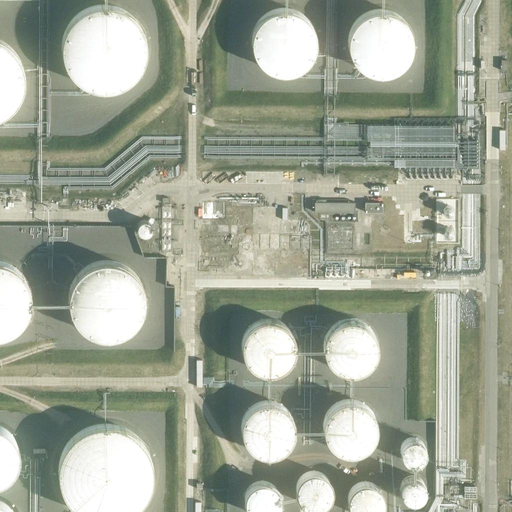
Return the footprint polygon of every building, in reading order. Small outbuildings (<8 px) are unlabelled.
[(62,47),(62,49),(62,51),(62,53),(62,55),(63,57),(64,59),(64,61),(65,63),(66,65),(67,68),(68,70),(70,72),(71,73),(73,75),(74,77),(76,78),(78,80),(80,81),(81,82),(83,83),(86,85),(88,86),(90,86),(93,87),(95,88),(98,88),(101,89),(103,89),(106,89),(108,89),(109,88),(112,88),(114,88),(117,87),(119,86),(121,85),(123,84),(125,83),(126,82),(128,81),(130,79),(132,78),(133,77),(134,76),(136,74),(137,72),(139,70),(140,68),(142,65),(143,62),(144,60),(144,59),(145,56),(145,54),(146,53),(146,51),(146,48),(146,46),(146,45),(146,43),(146,40),(145,38),(145,37),(144,35),(144,32),(143,30),(142,28),(141,26),(140,24),(138,22),(136,19),(135,18),(133,16),(131,14),(129,13),(127,11),(125,10),(123,9),(119,7),(117,6),(115,6),(113,5),(110,5),(107,4),(105,4),(102,4),(100,4),(98,5),(95,5),(93,6),(91,6),(89,7),(85,8),(82,10),(80,11),(79,13),(78,13),(75,16),(73,17),(73,18),(72,19),(70,21),(69,23),(68,25),(67,27),(65,29),(64,32),(63,34),(63,36),(62,39),(62,41),(62,44),(62,47)] [(271,10),(269,11),(267,12),(266,13),(264,15),(262,16),(261,17),(260,19),(258,20),(257,22),(256,24),(255,25),(254,27),(253,29),(253,31),(252,33),(252,35),(252,37),(252,39),(252,41),(252,43),(252,45),(252,47),(253,49),(253,50),(254,52),(254,53),(255,55),(256,57),(258,59),(259,60),(260,62),(261,63),(263,64),(265,66),(266,67),(268,68),(270,69),(271,70),(274,71),(277,71),(279,72),(281,72),(282,72),(285,72),(287,72),(289,71),(291,71),(293,71),(295,70),(297,69),(300,68),(301,67),(303,65),(305,64),(306,63),(307,61),(309,60),(310,58),(311,57),(312,55),(313,53),(314,51),(314,49),(315,47),(315,45),(315,44),(316,42),(316,40),(316,38),(315,36),(315,33),(314,31),(314,29),(313,27),(313,26),(312,25),(310,22),(308,20),(307,18),(306,17),(304,15),(302,13),(300,12),(298,11),(296,11),(295,10),(294,9),(292,9),(290,8),(288,8),(286,8),(283,8),(280,8),(278,8),(276,9),(273,10),(271,10)] [(409,27),(408,26),(408,25),(407,24),(406,23),(405,21),(404,20),(402,17),(400,16),(398,14),(395,13),(392,11),(390,10),(387,10),(385,9),(382,9),(380,9),(377,9),(374,9),(371,10),(369,11),(366,12),(363,13),(361,15),(359,16),(359,17),(356,19),(355,21),(353,23),(352,26),(351,28),(350,29),(350,30),(349,32),(349,33),(349,34),(348,36),(348,38),(348,40),(348,41),(348,44),(348,45),(349,47),(349,49),(350,51),(351,54),(352,56),(353,58),(354,59),(355,61),(357,63),(358,65),(360,66),(362,68),(365,69),(367,70),(369,71),(370,72),(372,72),(375,73),(378,73),(380,73),(382,73),(385,73),(387,72),(389,72),(391,71),(393,70),(396,69),(397,68),(398,67),(400,66),(401,65),(403,63),(404,62),(406,60),(407,58),(408,56),(409,55),(410,53),(410,52),(411,50),(412,47),(412,45),(412,43),(412,40),(412,39),(412,37),(411,35),(411,33),(410,31),(410,29),(409,27)] [(0,115),(1,115),(3,114),(5,113),(8,111),(10,109),(11,108),(13,106),(14,104),(16,102),(17,101),(18,99),(19,97),(20,94),(21,92),(22,89),(23,87),(23,85),(24,82),(24,80),(24,79),(24,77),(24,74),(24,72),(23,71),(23,69),(22,66),(22,65),(22,64),(21,62),(21,61),(20,59),(18,56),(17,54),(15,52),(14,50),(12,48),(10,46),(8,45),(6,43),(3,41),(2,41),(0,40),(0,39),(0,115)] [(355,212),(355,202),(314,201),(314,211),(355,212)] [(382,212),(382,202),(365,202),(365,212),(382,212)] [(172,252),(171,204),(161,204),(161,211),(162,211),(162,252),(172,252)] [(149,250),(158,251),(159,220),(139,220),(138,234),(146,234),(146,243),(150,243),(149,250)] [(239,234),(239,224),(216,224),(216,234),(239,234)] [(248,266),(245,253),(233,255),(236,269),(248,266)] [(18,269),(16,268),(14,267),(12,265),(10,264),(7,262),(4,261),(0,260),(0,334),(1,335),(3,334),(5,334),(7,333),(9,332),(11,331),(13,330),(15,328),(17,327),(18,326),(20,324),(21,322),(23,320),(25,318),(26,316),(27,314),(28,312),(28,310),(29,308),(30,306),(30,304),(30,302),(30,300),(30,297),(30,294),(30,292),(30,290),(29,288),(28,286),(28,283),(27,281),(26,280),(25,278),(24,276),(22,274),(21,272),(19,271),(18,269)] [(87,266),(85,267),(83,268),(81,269),(80,271),(78,272),(77,274),(75,277),(74,279),(73,280),(71,283),(70,285),(70,288),(69,290),(69,292),(69,294),(68,296),(68,298),(68,300),(69,303),(69,305),(69,307),(70,309),(71,311),(72,313),(72,315),(74,317),(75,319),(76,321),(77,322),(80,325),(81,326),(83,328),(85,329),(86,330),(88,331),(90,332),(92,333),(94,334),(98,335),(100,335),(102,336),(104,336),(106,336),(109,336),(111,336),(113,335),(115,335),(117,334),(119,334),(121,333),(123,332),(125,331),(127,330),(129,328),(131,327),(132,326),(134,324),(136,321),(137,320),(139,318),(140,316),(141,314),(142,312),(142,310),(143,308),(144,305),(144,302),(144,300),(144,299),(144,297),(144,296),(144,294),(144,293),(143,290),(143,289),(143,287),(142,285),(142,284),(141,282),(140,280),(138,277),(137,275),(135,274),(133,271),(131,269),(129,268),(127,266),(124,265),(121,263),(118,262),(116,261),(113,261),(110,260),(107,260),(103,260),(101,260),(98,261),(95,262),(91,263),(90,264),(87,266)] [(293,333),(292,330),(290,328),(289,327),(287,325),(285,323),(283,322),(282,321),(279,320),(277,320),(276,319),(273,319),(270,318),(268,318),(267,318),(264,319),(262,319),(259,320),(257,321),(255,322),(254,323),(252,324),(250,326),(249,327),(247,330),(246,331),(245,333),(244,335),(244,337),(243,339),(243,340),(243,341),(243,343),(243,344),(243,347),(243,349),(243,351),(244,352),(244,353),(244,355),(245,357),(246,357),(247,360),(249,362),(251,364),(252,365),(253,366),(256,368),(258,369),(261,370),(262,371),(264,371),(267,372),(269,372),(270,372),(272,371),(275,371),(277,371),(279,370),(281,369),(283,368),(285,366),(286,365),(288,363),(290,361),(292,359),(293,358),(294,356),(294,355),(295,353),(295,352),(295,351),(296,349),(296,348),(296,346),(296,345),(296,343),(296,342),(295,340),(295,338),(295,337),(294,335),(293,333)] [(376,336),(375,335),(374,333),(373,331),(372,329),(370,327),(368,325),(366,323),(364,322),(362,321),(359,320),(357,320),(355,319),(353,319),(351,319),(348,319),(345,319),(344,320),(342,320),(340,321),(338,322),(335,323),(334,325),(332,326),(331,328),(329,330),(328,331),(326,334),(326,335),(325,336),(325,338),(325,339),(324,341),(324,343),(324,345),(324,346),(324,347),(324,350),(324,351),(325,353),(325,355),(326,355),(327,357),(327,359),(329,361),(330,362),(331,364),(333,366),(335,367),(337,368),(339,370),(342,371),(345,371),(346,372),(348,372),(351,372),(354,372),(357,371),(359,371),(361,370),(363,369),(365,368),(367,366),(369,364),(371,362),(372,361),(373,359),(374,359),(375,357),(375,356),(376,354),(376,353),(376,352),(377,350),(377,348),(377,345),(377,344),(377,343),(377,341),(377,340),(376,339),(376,337),(376,336)] [(354,400),(352,400),(350,399),(349,400),(347,400),(345,400),(343,400),(342,401),(340,402),(338,402),(337,403),(335,404),(334,405),(332,407),(331,408),(330,409),(329,411),(328,412),(327,414),(326,416),(325,417),(325,419),(324,421),(324,423),(324,424),(324,426),(324,427),(324,428),(324,430),(324,432),(325,433),(325,435),(326,437),(327,439),(328,440),(329,442),(330,443),(332,445),(333,446),(334,448),(336,449),(337,450),(339,450),(341,451),(343,452),(344,452),(346,452),(348,453),(351,453),(352,453),(354,453),(356,452),(358,452),(361,451),(362,450),(364,449),(366,448),(368,447),(369,445),(370,444),(371,443),(373,440),(374,438),(375,436),(376,435),(376,433),(377,431),(377,429),(377,427),(377,426),(377,424),(377,422),(376,420),(376,418),(375,417),(375,415),(374,414),(374,413),(373,412),(372,410),(371,409),(369,407),(368,406),(367,405),(365,404),(363,403),(361,402),(359,401),(358,400),(356,400),(354,400)] [(277,402),(275,402),(273,401),(271,401),(269,401),(268,401),(266,401),(264,401),(262,402),(260,402),(259,403),(257,404),(255,404),(254,405),(252,407),(251,408),(250,409),(248,410),(247,412),(246,413),(245,415),(244,416),(244,418),(243,420),(243,422),(242,424),(242,425),(242,427),(242,429),(242,431),(242,433),(243,434),(243,435),(244,437),(244,439),(246,441),(247,443),(248,444),(249,446),(250,447),(251,448),(253,449),(254,450),(256,451),(258,452),(259,453),(262,454),(264,454),(266,454),(268,454),(270,454),(272,454),(275,454),(277,453),(278,453),(280,452),(282,451),(284,450),(285,448),(287,447),(288,446),(289,445),(290,443),(291,442),(292,441),(293,439),(294,437),(294,435),(295,433),(295,431),(295,430),(295,429),(295,427),(295,425),(295,423),(295,421),(294,420),(293,418),(293,416),(291,414),(290,412),(289,411),(288,409),(287,408),(285,407),(284,406),(282,404),(280,404),(278,403),(277,402)] [(118,425),(115,425),(112,424),(110,424),(107,424),(104,424),(102,424),(99,424),(97,424),(94,425),(92,426),(89,426),(87,427),(84,429),(82,430),(80,431),(77,433),(75,434),(73,436),(71,438),(70,440),(68,442),(66,444),(65,446),(64,448),(63,451),(62,453),(61,456),(60,458),(59,461),(59,463),(58,466),(58,469),(58,471),(58,474),(59,476),(59,479),(60,482),(60,484),(61,487),(62,489),(63,491),(64,494),(66,496),(67,498),(69,500),(71,502),(73,504),(74,506),(77,508),(79,509),(81,511),(83,511),(127,511),(129,511),(131,510),(133,508),(135,507),(137,505),(139,503),(141,501),(142,499),(144,497),(145,495),(147,492),(148,490),(149,488),(150,485),(151,483),(151,480),(152,478),(152,475),(152,472),(152,470),(152,467),(152,465),(151,462),(151,459),(150,457),(149,454),(148,452),(147,449),(146,447),(145,445),(143,443),(142,441),(140,439),(138,437),(136,435),(134,433),(132,432),(130,430),(127,429),(125,428),(123,427),(120,426),(118,425)] [(18,445),(17,443),(16,441),(15,439),(14,437),(12,435),(11,433),(9,432),(8,430),(6,429),(4,428),(2,427),(0,426),(0,425),(0,481),(1,481),(3,480),(5,479),(6,478),(8,477),(10,475),(11,474),(13,472),(14,470),(15,468),(16,466),(17,464),(18,462),(18,460),(19,458),(19,456),(19,453),(19,451),(19,449),(18,447),(18,445)] [(406,439),(402,440),(398,442),(395,446),(394,450),(395,456),(397,460),(400,463),(404,464),(407,465),(411,464),(415,462),(419,457),(420,453),(419,448),(417,445),(414,441),(410,439),(406,439)] [(330,478),(329,477),(328,475),(327,474),(325,473),(324,472),(323,472),(321,471),(320,470),(318,470),(317,469),(315,469),(314,469),(312,469),(311,469),(309,470),(307,470),(306,471),(304,472),(302,473),(301,474),(299,476),(298,477),(298,478),(297,479),(296,481),(296,482),(295,484),(295,485),(295,487),(295,488),(295,490),(295,491),(295,492),(296,494),(296,495),(296,496),(297,497),(298,499),(300,501),(301,502),(303,504),(305,505),(307,506),(309,506),(311,507),(313,507),(315,507),(317,507),(319,506),(321,505),(323,504),(325,503),(327,501),(328,500),(329,499),(330,497),(331,496),(331,495),(331,494),(332,493),(332,492),(332,490),(333,488),(333,487),(332,486),(332,484),(332,482),(331,481),(331,480),(330,479),(330,478)] [(408,478),(405,479),(400,480),(397,483),(394,487),(393,492),(394,495),(396,499),(399,503),(402,504),(407,505),(411,504),(416,502),(418,499),(420,494),(420,490),(419,486),(416,482),(412,480),(408,478)] [(246,491),(245,494),(245,495),(244,497),(244,498),(244,500),(245,501),(245,503),(245,504),(246,505),(246,507),(247,508),(249,510),(250,511),(276,511),(278,511),(279,510),(280,508),(281,506),(281,505),(281,504),(282,503),(282,501),(282,500),(282,499),(282,498),(282,496),(282,495),(281,493),(281,491),(280,490),(279,488),(278,487),(277,486),(276,484),(275,483),(273,482),(272,482),(270,481),(268,480),(267,480),(265,480),(264,480),(262,480),(260,480),(259,480),(256,481),(255,482),(254,482),(252,483),(251,485),(249,486),(248,487),(247,489),(246,490),(246,491)] [(348,494),(347,495),(347,497),(347,498),(347,499),(347,500),(347,501),(347,503),(347,504),(348,505),(348,507),(349,508),(350,510),(351,511),(380,511),(381,511),(382,510),(383,508),(383,507),(383,506),(384,505),(384,503),(385,501),(385,499),(384,497),(384,496),(384,494),(383,493),(383,491),(381,489),(381,488),(379,486),(378,485),(377,484),(375,483),(374,483),(373,482),(371,482),(369,481),(367,481),(365,481),(363,481),(361,481),(360,482),(358,482),(357,483),(356,484),(354,485),(353,486),(352,487),(351,488),(349,490),(349,492),(348,494)] [(9,507),(8,505),(6,504),(4,503),(2,502),(0,501),(0,500),(0,511),(14,511),(13,511),(12,510),(11,508),(9,507)]
